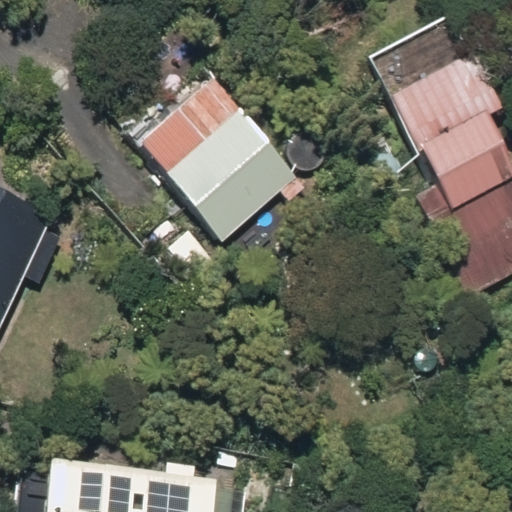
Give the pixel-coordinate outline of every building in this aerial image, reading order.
[(101,0),(128,16),(137,0),(101,0)] [(408,200),(464,303),(511,277),(511,170),(501,177),(470,120),(493,107),(466,59),(378,108),(424,192),(408,200)] [(131,155),(216,249),(289,182),(229,118),(194,150),(168,121),(131,155)] [(0,317),(44,223),(0,202),(0,317)] [(181,296),(214,268),(183,232),(151,260),(181,296)] [(20,511),(220,511),(225,483),(204,481),(206,474),(29,450),(20,511)]
